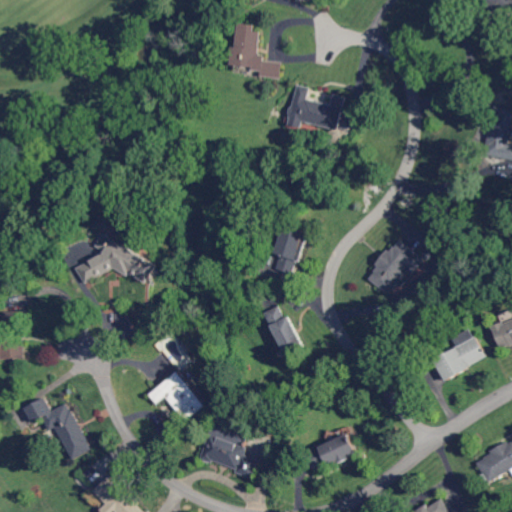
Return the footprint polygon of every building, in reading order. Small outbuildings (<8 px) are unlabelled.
[(511,16),(506,12),(504,15),(503,15),(498,12),(496,10),(494,9),(491,7),(491,6),(494,3),(488,0),(511,0),(511,16)] [(265,48),(265,50),(265,51),(265,54),(270,55),(269,60),(272,60),(287,62),(287,63),(287,64),(285,78),(267,76),(266,76),(266,73),(266,71),(265,70),(263,70),(260,70),(258,69),(258,67),(256,67),(252,66),(240,65),(236,64),(238,48),(238,46),(242,47),(243,37),(244,25),(245,23),(246,23),(250,23),(255,24),(260,25),(261,25),(261,30),(261,31),(266,31),(267,31),(265,48)] [(333,105),(336,96),(336,95),(349,98),(345,112),(340,130),(340,131),(306,123),(304,129),(292,126),(294,119),(292,119),(293,116),(291,115),(293,108),(295,108),(301,86),(313,89),(313,90),(310,100),(333,105)] [(511,159),(510,159),(508,158),(505,157),(503,157),(490,154),(493,136),(497,115),(499,107),(499,106),(500,106),(511,108),(511,159)] [(304,262),(302,262),(300,261),(295,275),(282,271),(279,270),(283,258),(284,257),(284,255),(279,253),(285,234),(288,225),(313,233),(304,262)] [(157,274),(154,278),(151,283),(150,283),(140,276),(136,274),(135,273),(133,275),(124,270),(121,268),(119,267),(118,268),(102,277),(96,281),(92,283),(91,281),(83,267),(84,267),(90,264),(103,257),(104,257),(107,255),(109,250),(104,246),(103,246),(104,243),(110,234),(110,233),(112,235),(121,240),(122,240),(129,245),(133,247),(137,249),(150,257),(152,258),(154,260),(162,264),(162,265),(157,274)] [(420,252),(421,253),(427,258),(428,259),(418,271),(406,286),(406,285),(402,282),(396,290),(393,293),(393,294),(392,294),(391,293),(379,283),(373,278),(382,266),(380,264),(379,264),(384,258),(385,257),(386,255),(392,249),(395,251),(397,249),(401,244),(404,241),(404,240),(406,241),(407,242),(418,251),(420,252)] [(428,259),(426,257),(427,254),(430,252),(432,253),(434,255),(433,259),(430,260),(428,259)] [(289,318),(293,317),(298,328),(299,330),(301,333),(302,335),(304,340),(307,345),(300,349),(297,350),(294,352),(291,353),(290,354),(289,352),(283,341),(282,340),(282,339),(281,337),(279,333),(276,327),(269,313),(269,312),(270,312),(282,306),(283,306),(284,308),(288,316),(289,318)] [(9,312),(28,312),(30,312),(30,316),(31,333),(31,338),(31,339),(29,339),(29,341),(29,343),(29,347),(29,357),(29,358),(28,358),(15,358),(0,358),(0,339),(6,339),(6,327),(5,312),(7,312),(9,312)] [(511,345),(507,347),(505,348),(503,344),(497,328),(508,324),(511,322),(511,345)] [(450,379),(444,368),(443,367),(439,360),(445,357),(459,349),(462,347),(457,338),(476,328),(477,330),(492,356),(473,366),(472,367),(469,368),(454,377),(451,379),(450,379)] [(211,408),(189,425),(176,408),(173,405),(169,400),(160,407),(151,396),(160,389),(181,372),(182,371),(190,381),(203,397),(211,408)] [(57,410),(70,403),(71,403),(71,404),(82,424),(83,425),(84,426),(93,443),(96,448),(84,455),(83,455),(77,459),(71,449),(66,439),(65,437),(60,428),(59,427),(54,430),(49,422),(47,418),(43,420),(37,424),(37,423),(36,422),(36,421),(31,412),(30,410),(43,403),(51,399),(52,401),(57,410)] [(232,428),(232,430),(247,436),(253,438),(250,447),(250,448),(252,448),(249,455),(264,460),(264,461),(258,478),(243,472),(241,471),(242,469),(217,460),(217,461),(216,462),(214,462),(206,458),(212,442),(216,431),(217,428),(218,425),(220,426),(224,415),(228,417),(234,419),(236,420),(235,422),(232,428)] [(347,461),(346,462),(345,463),(344,463),(343,463),(342,461),(333,466),(331,462),(331,461),(328,463),(318,468),(317,467),(317,466),(311,455),(311,454),(312,453),(315,452),(317,451),(331,444),(332,443),(345,436),(347,435),(351,433),(355,441),(356,444),(358,447),(359,450),(360,452),(352,457),(353,458),(349,460),(347,461)] [(511,469),(505,474),(492,481),(481,463),(488,459),(488,457),(495,453),(493,451),(500,447),(503,444),(506,443),(507,442),(509,441),(511,444),(511,443),(511,469)] [(130,494),(131,493),(142,505),(141,506),(147,511),(115,511),(110,506),(96,492),(98,489),(110,478),(112,476),(126,491),(128,493),(130,494)] [(452,509),(453,511),(419,511),(426,507),(429,505),(432,508),(445,499),(447,502),(452,509)]
